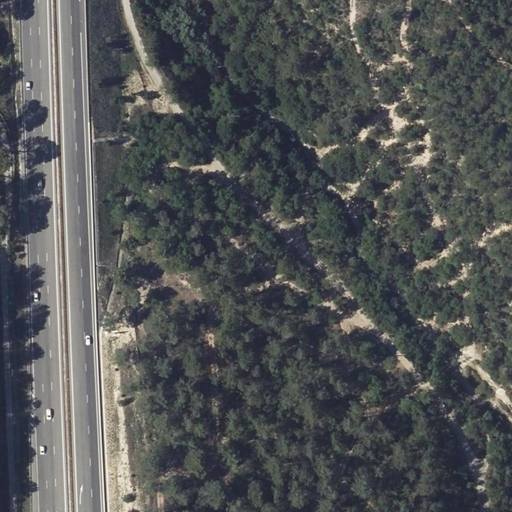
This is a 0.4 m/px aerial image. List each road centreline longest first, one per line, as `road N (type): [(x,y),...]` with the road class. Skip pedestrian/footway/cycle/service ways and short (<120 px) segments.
road 1 (track): [(483,511),(475,470),(427,383),(221,168),(167,95),(124,0)]
road 2 (track): [(353,0),(358,50),(458,259),(472,342),(460,379),(487,443),(485,470),(476,476)]
road 3 (motorway): [(34,0),(52,511)]
road 4 (motorway): [(88,511),(72,0)]
road 5 (track): [(0,121),(9,141),(3,239),(11,511)]
road 6 (track): [(290,235),(310,157),(206,55),(205,0)]
road 7 (track): [(511,221),(492,225),(458,259),(423,264),(353,188),(342,184),(299,204)]
road 8 (track): [(310,157),(358,136),(404,86),(411,0)]
